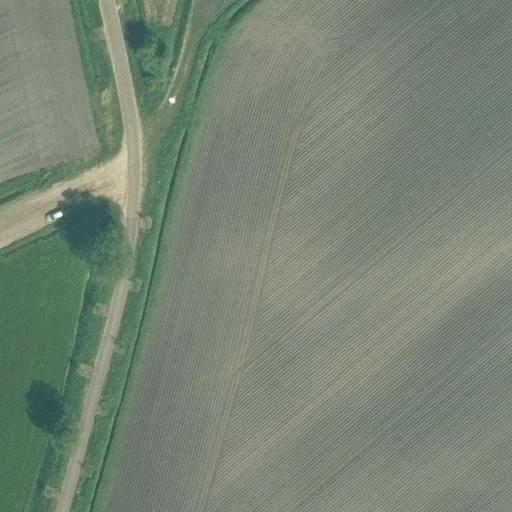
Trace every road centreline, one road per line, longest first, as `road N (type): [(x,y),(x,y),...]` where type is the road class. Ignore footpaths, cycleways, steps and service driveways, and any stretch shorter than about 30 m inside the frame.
road 1 (unclassified): [(59,511),(133,232),(131,127),(104,0)]
road 2 (track): [(198,0),(159,131),(133,163)]
road 3 (track): [(0,226),(133,163)]
